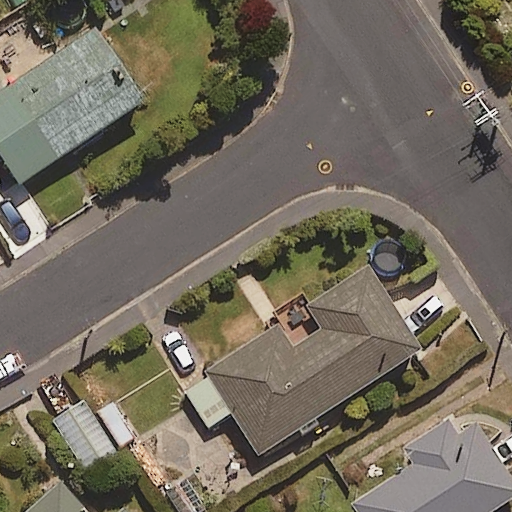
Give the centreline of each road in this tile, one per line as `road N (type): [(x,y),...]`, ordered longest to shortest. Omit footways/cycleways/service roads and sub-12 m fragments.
road 1 (residential): [(397,82),(0,332)]
road 2 (residential): [(397,82),(511,251)]
